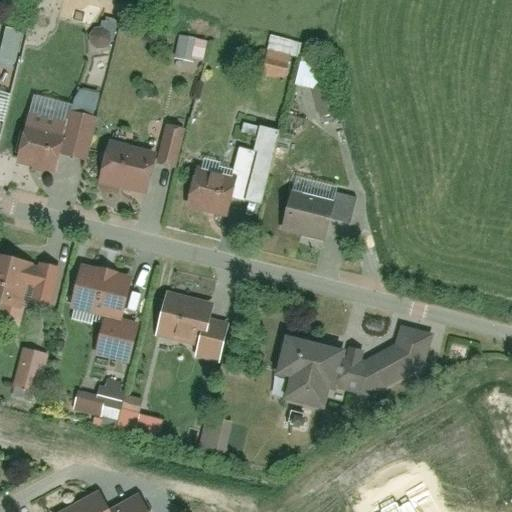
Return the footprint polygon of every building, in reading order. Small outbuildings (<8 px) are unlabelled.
[(2,24),(0,36),(0,50),(15,54),(20,28),(2,24)] [(175,39),(171,59),(194,65),(198,44),(175,39)] [(258,51),(252,73),(278,80),(284,58),(258,51)] [(295,61),(291,83),(310,87),(315,65),(295,61)] [(311,89),(317,120),(337,116),(331,85),(311,89)] [(17,113),(5,162),(50,173),(62,123),(17,113)] [(57,156),(80,162),(91,120),(68,114),(57,156)] [(254,128),(234,200),(255,205),(274,134),(254,128)] [(154,162),(174,166),(182,133),(161,129),(154,162)] [(100,149),(92,182),(139,193),(147,161),(100,149)] [(182,175),(174,206),(220,218),(228,187),(202,180),(182,175)] [(285,189),(275,231),(317,240),(327,198),(285,189)] [(327,226),(346,230),(353,198),(334,194),(327,226)] [(0,259),(0,312),(15,316),(21,294),(31,296),(27,310),(45,314),(56,271),(37,266),(34,278),(26,276),(28,266),(0,259)] [(76,269),(65,310),(119,324),(129,283),(76,269)] [(188,358),(217,365),(225,331),(200,326),(203,310),(159,300),(150,338),(190,348),(188,358)] [(96,324),(88,349),(126,361),(134,336),(96,324)] [(327,393),(364,399),(417,374),(427,339),(395,330),(390,347),(360,363),(337,357),(327,393)] [(277,337),(268,378),(279,381),(274,401),(314,411),(319,391),(329,350),(277,337)] [(12,396),(34,400),(42,359),(20,355),(12,396)] [(101,387),(91,419),(110,424),(119,392),(101,387)] [(116,413),(134,419),(139,404),(122,398),(116,413)] [(202,420),(194,450),(214,456),(222,425),(202,420)] [(245,424),(237,454),(258,459),(266,429),(245,424)] [(138,511),(132,501),(111,511),(97,511),(90,499),(64,511),(138,511)]
